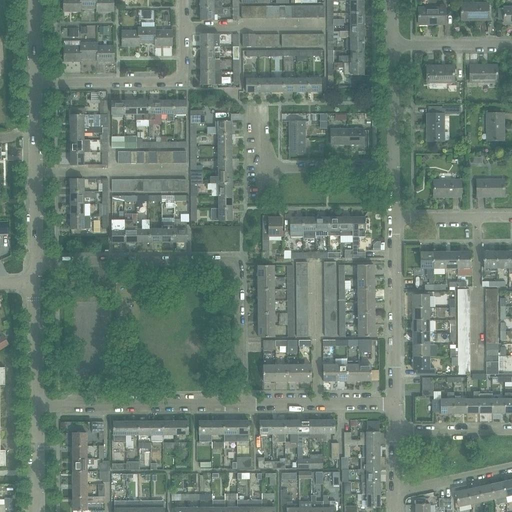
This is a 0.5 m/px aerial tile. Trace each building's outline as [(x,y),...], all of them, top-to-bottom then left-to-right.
[(80,0),(63,0),(64,12),(81,12),(81,9),(80,0)] [(80,0),(81,9),(97,9),(96,0),(80,0)] [(113,0),(96,0),(97,9),(97,12),(114,12),(113,0)] [(213,0),(200,0),(201,8),(223,8),(222,1),(214,1),(213,0)] [(363,15),(363,3),(350,3),(350,15),(363,15)] [(461,21),(488,20),(488,4),(461,4),(461,21)] [(223,8),(201,8),(201,21),(214,21),(214,15),(223,15),(223,8)] [(511,24),(511,8),(504,8),(504,9),(499,9),(499,20),(504,20),(504,24),(511,24)] [(419,25),(445,25),(445,9),(418,9),(419,25)] [(364,26),(363,15),(350,15),(350,26),(364,26)] [(364,38),(364,26),(350,26),(351,32),(340,32),(340,39),(346,39),(351,39),(351,38),(364,38)] [(139,28),(139,31),(139,44),(155,44),(155,31),(155,28),(139,28)] [(139,31),(122,31),(122,47),(139,47),(139,44),(139,31)] [(155,31),(155,44),(155,47),(172,47),(172,31),(155,31)] [(201,35),(201,48),(220,48),(219,35),(214,35),(201,35)] [(364,51),(364,38),(351,38),(351,39),(346,39),(346,51),(351,51),(364,51)] [(81,44),(81,47),(81,59),(97,59),(97,46),(97,43),(81,44)] [(114,46),(97,46),(97,59),(97,62),(114,62),(114,46)] [(81,59),(81,47),(64,47),(64,62),(81,62),(81,59)] [(220,60),(220,48),(201,48),(201,60),(220,60)] [(258,57),(258,51),(246,51),(246,65),(252,65),(252,57),(258,57)] [(284,57),(284,51),(270,51),(270,57),(270,61),(276,61),(276,57),(284,57)] [(364,63),(364,51),(351,51),(351,56),(339,56),(339,63),(364,63)] [(220,72),(220,60),(201,60),(201,72),(220,72)] [(339,63),(334,63),(334,69),(344,69),(344,76),(351,76),(364,76),(364,63),(339,63)] [(497,66),(470,67),(470,83),(497,82),(497,66)] [(454,67),(427,67),(427,83),(454,83),(454,67)] [(221,72),(220,72),(201,72),(201,85),(222,85),(221,72)] [(284,92),(284,79),(271,80),(271,93),(284,92)] [(295,92),(295,79),(284,79),(284,92),(295,92)] [(307,92),(307,79),(295,79),(295,92),(307,92)] [(321,79),(311,79),(307,79),(307,92),(322,92),(321,79)] [(258,93),(258,80),(246,80),(246,93),(258,93)] [(271,93),(271,80),(258,80),(258,93),(271,93)] [(124,115),(124,102),(111,102),(112,115),(124,115)] [(137,115),(137,102),(124,102),(124,115),(137,115)] [(149,121),(149,102),(137,102),(137,115),(137,121),(149,121)] [(161,115),(161,102),(149,102),(149,121),(155,121),(155,115),(161,115)] [(174,115),(174,102),(161,102),(161,115),(167,115),(167,122),(174,122),(174,115)] [(186,102),(174,102),(174,115),(186,115),(186,102)] [(71,116),(71,128),(102,128),(102,115),(100,116),(89,116),(88,116),(85,116),(85,110),(71,110),(71,116)] [(487,114),(487,141),(503,141),(503,114),(487,114)] [(428,115),(427,115),(427,123),(427,142),(437,142),(443,142),(443,130),(443,117),(443,115),(428,115)] [(205,116),(190,116),(190,135),(196,135),(196,130),(197,130),(196,124),(205,123),(205,116)] [(207,128),(207,135),(218,135),(231,135),(231,122),(215,122),(215,128),(207,128)] [(289,122),(289,139),(305,139),(305,122),(289,122)] [(71,128),(71,141),(84,141),(84,133),(102,133),(102,128),(71,128)] [(364,129),(348,130),(348,145),(364,145),(364,129)] [(348,145),(348,130),(331,130),(331,145),(348,145)] [(231,147),(231,135),(218,135),(218,147),(231,147)] [(112,137),(112,143),(112,149),(125,148),(125,143),(125,137),(112,137)] [(161,148),(161,142),(161,138),(156,138),(156,143),(149,143),(149,148),(161,148)] [(161,148),(174,148),(174,142),(167,142),(167,138),(161,138),(161,142),(161,148)] [(137,148),(137,143),(137,139),(131,139),(131,143),(125,143),(125,148),(137,148)] [(149,148),(149,143),(142,143),(142,139),(137,139),(137,143),(137,148),(149,148)] [(305,139),(289,139),(289,156),(305,156),(305,139)] [(84,153),(84,141),(71,141),(71,153),(84,153)] [(231,147),(218,147),(218,159),(231,159),(231,147)] [(84,166),(84,153),(71,153),(71,166),(84,166)] [(196,159),(191,159),(191,172),(203,172),(203,166),(196,166),(196,159)] [(231,159),(218,159),(219,172),(232,172),(231,159)] [(203,177),(203,172),(191,172),(191,184),(196,184),(196,177),(203,177)] [(232,172),(219,172),(216,172),(216,177),(211,178),(211,184),(232,184),(232,172)] [(84,192),(84,180),(71,180),(71,192),(84,192)] [(477,197),(485,197),(504,197),(504,180),(477,180),(477,197)] [(461,181),(434,181),(434,197),(461,197),(461,181)] [(211,184),(208,184),(206,184),(206,189),(208,189),(208,190),(212,190),(212,197),(219,196),(232,197),(232,184),(211,184)] [(84,192),(71,192),(71,204),(85,204),(85,199),(92,199),(92,192),(84,192)] [(174,202),(174,196),(161,196),(161,202),(165,202),(166,209),(174,208),(174,202)] [(232,197),(219,196),(219,209),(232,209),(232,197)] [(85,217),(85,204),(71,204),(71,217),(85,217)] [(232,209),(219,209),(219,222),(232,222),(232,209)] [(85,217),(71,217),(71,230),(85,230),(90,230),(90,217),(85,217)] [(304,231),(303,218),(290,218),(290,237),(303,237),(303,232),(304,231)] [(316,231),(316,218),(303,218),(304,231),(316,231)] [(328,231),(327,218),(316,218),(316,231),(328,231)] [(340,236),(340,218),(327,218),(328,231),(328,237),(340,236)] [(352,236),(352,218),(340,218),(340,236),(352,236)] [(365,218),(352,218),(352,236),(353,236),(353,251),(352,259),(365,258),(365,253),(357,253),(357,246),(359,246),(359,238),(365,238),(365,224),(366,224),(366,222),(365,223),(365,218)] [(162,219),(162,230),(162,243),(175,243),(175,219),(174,219),(162,219)] [(181,219),(175,219),(175,243),(187,242),(187,223),(181,223),(181,219)] [(262,225),(262,239),(269,239),(269,237),(282,237),(282,219),(269,219),(269,225),(262,225)] [(124,221),(112,221),(112,243),(125,243),(124,221)] [(133,221),(124,221),(125,243),(138,243),(137,230),(137,227),(133,227),(133,221)] [(142,230),(137,230),(138,243),(150,243),(150,230),(149,230),(149,221),(142,221),(142,230)] [(162,243),(162,230),(150,230),(150,243),(162,243)] [(433,252),(421,252),(421,270),(427,270),(427,280),(433,279),(433,270),(433,252)] [(445,269),(445,252),(433,252),(433,270),(445,269)] [(458,269),(458,252),(445,252),(445,269),(458,269)] [(470,252),(458,252),(458,269),(470,269),(470,252)] [(496,269),(496,252),(484,252),(484,269),(496,269)] [(509,269),(509,252),(496,252),(496,269),(509,269)] [(358,265),(358,278),(374,277),(374,265),(358,265)] [(274,278),(274,266),(258,266),(258,278),(274,278)] [(374,290),(374,277),(358,278),(358,290),(374,290)] [(274,290),(274,278),(258,278),(258,290),(274,290)] [(274,302),(274,290),(258,290),(258,302),(274,302)] [(374,301),(374,290),(358,290),(358,301),(374,301)] [(412,296),(412,308),(429,308),(429,296),(412,296)] [(374,314),(374,301),(358,301),(358,314),(374,314)] [(274,314),(274,302),(258,302),(258,314),(274,314)] [(429,321),(429,308),(412,308),(412,321),(429,321)] [(274,326),(274,314),(258,314),(258,326),(274,326)] [(374,325),(374,314),(358,314),(358,325),(374,325)] [(429,333),(429,321),(412,321),(412,333),(429,333)] [(374,337),(374,325),(358,325),(358,337),(374,337)] [(275,338),(274,326),(258,326),(259,338),(275,338)] [(308,337),(308,328),(297,328),(297,337),(308,337)] [(336,337),(336,328),(325,328),(325,337),(336,337)] [(429,345),(429,333),(412,333),(412,345),(429,345)] [(0,350),(9,345),(4,338),(1,340),(0,338),(0,350)] [(276,341),(263,341),(263,350),(273,350),(275,350),(276,347),(276,341)] [(297,341),(287,341),(287,347),(287,354),(297,354),(297,341)] [(430,357),(429,345),(412,345),(413,357),(430,357)] [(413,357),(410,358),(410,364),(413,364),(413,370),(417,370),(417,375),(435,375),(435,369),(430,369),(430,357),(413,357)] [(335,365),(335,382),(347,381),(347,365),(341,365),(341,359),(335,359),(335,365)] [(347,362),(347,365),(347,381),(359,381),(358,365),(358,362),(347,362)] [(498,365),(498,363),(486,363),(486,375),(486,378),(498,378),(498,365)] [(335,382),(335,365),(323,366),(323,382),(335,382)] [(371,365),(358,365),(359,381),(371,381),(371,365)] [(276,382),(275,366),(263,366),(263,382),(276,382)] [(287,366),(275,366),(276,382),(287,382),(287,366)] [(299,366),(287,366),(287,382),(299,382),(299,366)] [(311,366),(299,366),(299,382),(311,382),(311,366)] [(480,392),(473,392),(474,399),(466,399),(466,414),(479,414),(479,394),(480,394),(480,392)] [(454,399),(454,393),(447,393),(447,400),(432,400),(433,413),(441,413),(441,414),(454,414),(454,399)] [(485,394),(480,394),(479,394),(479,414),(492,414),(492,394),(485,394)] [(505,414),(505,394),(504,394),(504,399),(492,399),(492,394),(492,414),(505,414)] [(466,399),(454,399),(454,414),(466,414),(466,399)] [(273,434),(273,421),(260,421),(260,434),(273,434)] [(285,434),(285,421),(273,421),(273,434),(273,443),(278,443),(278,437),(278,434),(285,434)] [(298,445),(297,421),(285,421),(285,434),(290,434),(290,442),(285,442),(285,448),(293,448),(293,454),(298,454),(298,445)] [(310,439),(310,421),(297,421),(298,445),(303,445),(303,438),(310,438),(310,439)] [(322,442),(322,421),(310,421),(310,439),(317,439),(317,442),(322,442)] [(335,434),(335,421),(322,421),(322,442),(327,442),(327,434),(335,434)] [(126,443),(126,422),(113,422),(113,443),(126,443)] [(139,436),(139,422),(126,422),(126,443),(126,449),(134,449),(134,441),(132,441),(132,436),(139,436)] [(151,436),(151,422),(139,422),(139,436),(151,436)] [(163,436),(163,422),(151,422),(151,436),(151,443),(163,443),(163,436)] [(176,436),(176,422),(163,422),(163,436),(176,436)] [(188,422),(176,422),(176,436),(188,436),(188,422)] [(212,435),(212,422),(199,422),(199,435),(199,443),(212,443),(212,435)] [(224,435),(224,422),(212,422),(212,435),(224,435)] [(237,435),(237,422),(224,422),(224,435),(224,442),(237,442),(237,435)] [(249,435),(249,422),(237,422),(237,435),(237,442),(249,442),(249,435)] [(366,433),(360,433),(360,441),(360,446),(362,446),(380,446),(379,433),(379,422),(366,422),(366,433)] [(344,446),(350,446),(360,446),(360,441),(351,441),(351,433),(344,433),(344,446)] [(72,434),(72,447),(87,447),(87,434),(72,434)] [(112,456),(112,443),(105,442),(104,456),(112,456)] [(380,458),(380,446),(362,446),(362,458),(380,458)] [(87,459),(87,447),(72,447),(72,459),(87,459)] [(251,458),(237,458),(237,469),(251,469),(251,458)] [(258,469),(273,469),(273,462),(264,462),(264,458),(258,458),(258,469)] [(310,469),(310,458),(298,458),(298,469),(310,469)] [(323,469),(322,458),(310,458),(310,469),(323,469)] [(380,458),(362,458),(361,458),(361,470),(380,470),(380,458)] [(94,459),(87,459),(72,459),(73,473),(87,473),(87,465),(94,465),(94,459)] [(109,461),(103,461),(103,463),(100,463),(100,473),(109,473),(109,461)] [(127,462),(127,464),(127,470),(139,470),(139,462),(127,462)] [(380,482),(380,470),(361,470),(357,470),(357,475),(362,475),(362,483),(380,482)] [(87,473),(73,473),(73,485),(87,485),(87,473)] [(109,473),(100,473),(100,480),(103,480),(104,483),(109,483),(109,473)] [(276,474),(265,474),(265,478),(270,478),(270,486),(276,486),(276,478),(276,474)] [(511,495),(511,480),(503,482),(506,497),(511,495)] [(380,495),(380,482),(362,483),(362,495),(380,495)] [(506,497),(503,482),(491,485),(494,500),(495,505),(507,502),(506,497)] [(262,483),(262,494),(263,494),(263,500),(275,499),(274,494),(266,494),(266,483),(262,483)] [(87,498),(87,485),(73,485),(73,498),(87,498)] [(494,500),(491,485),(479,487),(482,502),(494,500)] [(482,502),(479,487),(467,490),(471,505),(482,502)] [(287,503),(286,511),(299,511),(300,504),(293,504),(292,490),(281,490),(281,503),(287,503)] [(471,505),(467,490),(455,492),(458,507),(471,505)] [(164,492),(146,491),(145,500),(164,500),(164,492)] [(380,508),(380,495),(362,495),(362,496),(362,500),(362,501),(367,501),(367,508),(377,508),(380,508)] [(312,502),(311,511),(323,511),(324,502),(317,502),(317,496),(312,496),(312,502)] [(324,502),(323,511),(335,511),(335,501),(329,502),(328,496),(324,496),(324,502)] [(105,504),(104,497),(99,497),(87,498),(73,498),(73,511),(87,511),(87,504),(105,504)] [(5,506),(0,505),(0,511),(5,511),(5,510),(13,510),(13,499),(5,499),(5,506)] [(426,500),(424,499),(418,499),(416,500),(416,505),(415,505),(415,511),(429,511),(430,505),(426,505),(426,500)] [(127,511),(127,501),(114,501),(114,509),(114,511),(127,511)] [(139,511),(139,501),(127,501),(127,511),(139,511)] [(152,511),(152,501),(139,501),(139,511),(152,511)] [(164,511),(164,509),(164,501),(152,501),(152,511),(164,511)] [(225,511),(225,508),(225,501),(213,502),(213,508),(212,511),(225,511)] [(249,511),(250,501),(237,502),(237,508),(237,511),(249,511)] [(262,511),(263,508),(263,501),(250,501),(249,511),(262,511)] [(311,511),(312,502),(300,502),(300,504),(299,511),(311,511)]
